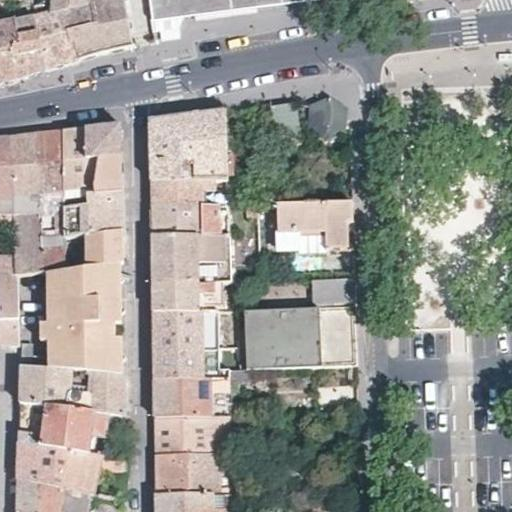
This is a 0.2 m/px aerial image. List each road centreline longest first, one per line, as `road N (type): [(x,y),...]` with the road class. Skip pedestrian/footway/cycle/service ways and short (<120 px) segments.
road 1 (residential): [(367,50),(380,511)]
road 2 (residential): [(138,511),(138,87)]
road 3 (tertiary): [(367,50),(138,87)]
road 4 (residential): [(6,511),(10,359),(0,358)]
road 5 (tertiary): [(511,29),(367,50)]
road 6 (tertiary): [(138,87),(0,115)]
